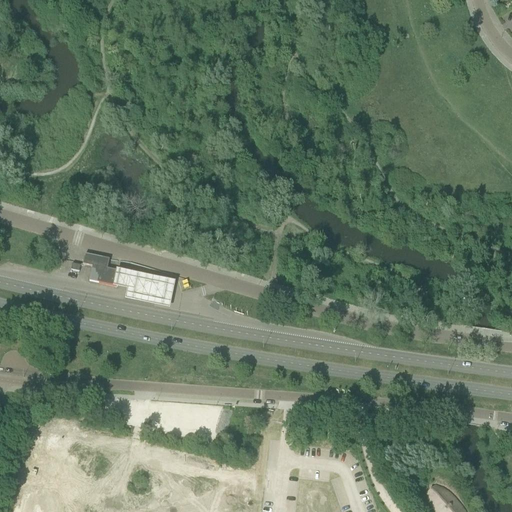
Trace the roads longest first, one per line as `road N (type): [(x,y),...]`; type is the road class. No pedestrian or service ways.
road 1 (unclassified): [(511,345),(365,323),(0,215)]
road 2 (primary): [(511,374),(248,335),(0,283)]
road 3 (primary): [(0,305),(269,360),(511,395)]
road 4 (unclassified): [(0,369),(80,383),(511,419)]
